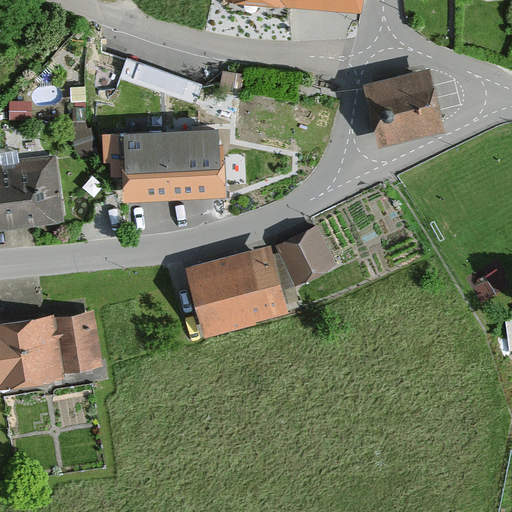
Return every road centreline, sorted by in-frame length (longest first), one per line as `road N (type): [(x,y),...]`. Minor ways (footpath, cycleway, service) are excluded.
road 1 (residential): [(346,182),(214,237),(0,264)]
road 2 (residential): [(67,0),(207,44),(359,60)]
road 3 (residential): [(511,102),(346,182)]
road 4 (residential): [(385,39),(511,90)]
road 5 (residential): [(359,60),(346,182)]
